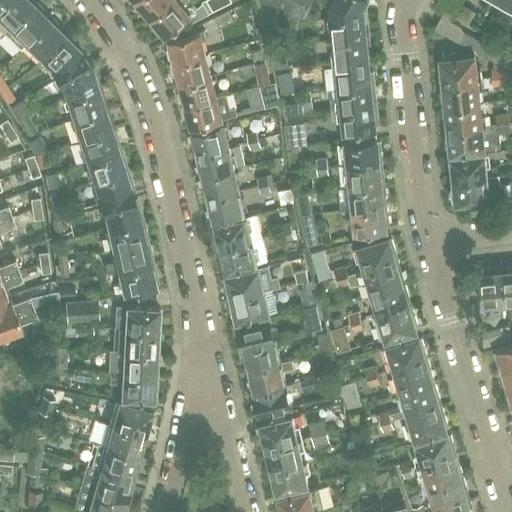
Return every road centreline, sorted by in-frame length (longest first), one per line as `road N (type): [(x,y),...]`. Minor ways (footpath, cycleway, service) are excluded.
road 1 (residential): [(213,385),(161,130),(129,51),(88,0)]
road 2 (residential): [(429,243),(511,501)]
road 3 (residential): [(410,0),(408,57),(429,243)]
road 4 (residential): [(163,511),(213,385)]
road 5 (residential): [(246,511),(213,385)]
